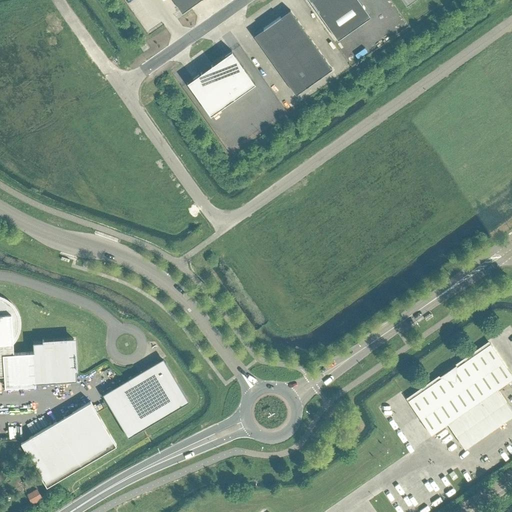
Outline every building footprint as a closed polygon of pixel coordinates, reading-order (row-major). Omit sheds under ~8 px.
[(172,0),(181,12),(198,0),(172,0)] [(309,0),(337,39),(370,16),(358,0),(309,0)] [(47,6),(0,38),(0,148),(93,82),(95,80),(95,79),(96,78),(96,75),(95,73),(47,6)] [(290,9),(253,35),(295,94),(332,68),(290,9)] [(254,83),(231,51),(187,82),(210,114),(254,83)] [(475,117),(426,152),(455,192),(465,186),(470,194),(500,173),(494,165),(504,158),(475,117)] [(388,179),(351,205),(385,253),(444,211),(418,175),(396,191),(388,179)] [(334,270),(304,291),(313,305),(319,305),(349,284),(338,267),(350,259),(333,234),(317,246),(334,270)] [(0,374),(4,374),(5,384),(6,384),(35,382),(76,379),(76,370),(76,369),(74,339),(44,340),(42,341),(33,341),(33,351),(13,352),(13,341),(14,339),(16,335),(17,331),(18,327),(19,323),(18,318),(17,314),(15,310),(13,307),(10,303),(7,301),(3,298),(0,297),(0,374)] [(503,339),(498,342),(503,350),(508,346),(503,339)] [(511,374),(490,343),(407,400),(431,434),(447,423),(464,447),(511,414),(511,409),(497,388),(511,377),(511,374)] [(103,393),(129,437),(189,401),(164,357),(103,393)] [(90,401),(21,442),(46,485),(116,444),(90,401)] [(26,494),(32,504),(42,498),(37,488),(26,494)]
